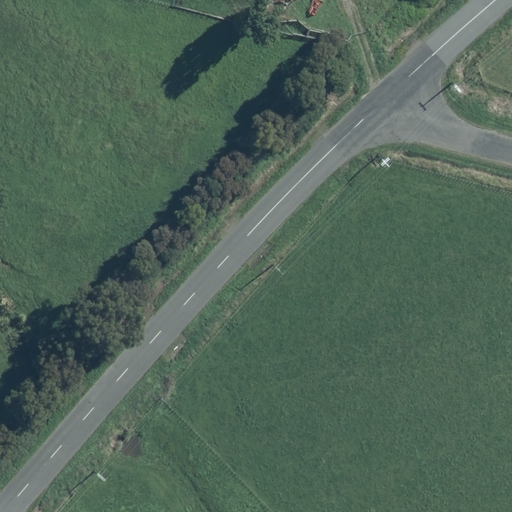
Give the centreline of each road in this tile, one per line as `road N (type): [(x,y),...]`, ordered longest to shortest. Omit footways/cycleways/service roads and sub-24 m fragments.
road 1 (unclassified): [(5,511),(188,300),(387,95)]
road 2 (unclassified): [(387,95),(495,0)]
road 3 (residential): [(387,95),(448,132),(511,149)]
